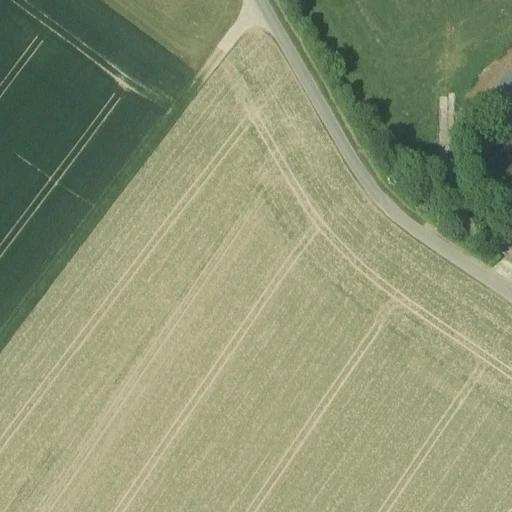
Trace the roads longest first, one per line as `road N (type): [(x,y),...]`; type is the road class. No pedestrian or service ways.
road 1 (track): [(268,13),(251,17),(0,351)]
road 2 (unclassified): [(260,0),(398,221),(511,304)]
